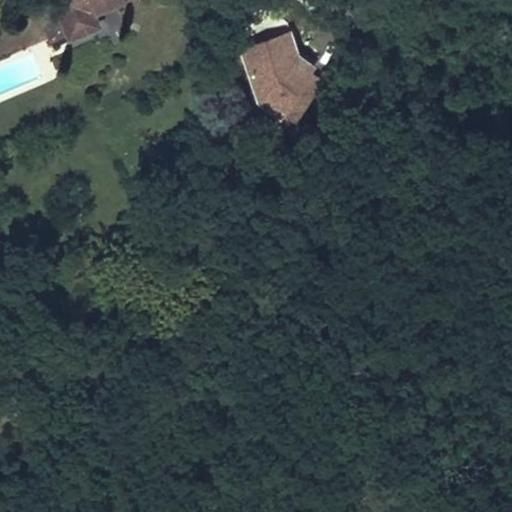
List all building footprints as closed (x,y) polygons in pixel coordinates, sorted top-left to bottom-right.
[(38,0),(55,36),(71,30),(74,35),(102,24),(95,8),(112,0),(38,0)] [(316,62),(295,48),(287,29),(245,45),(261,87),(277,81),(280,89),(294,97),(313,66),(316,62)] [(316,62),(319,56),(302,45),(298,50),(316,62)] [(287,108),(294,97),(280,89),(277,81),(261,87),(273,99),(287,108)] [(49,247),(0,301),(0,320),(6,326),(57,268),(58,263),(63,258),(49,247)]
